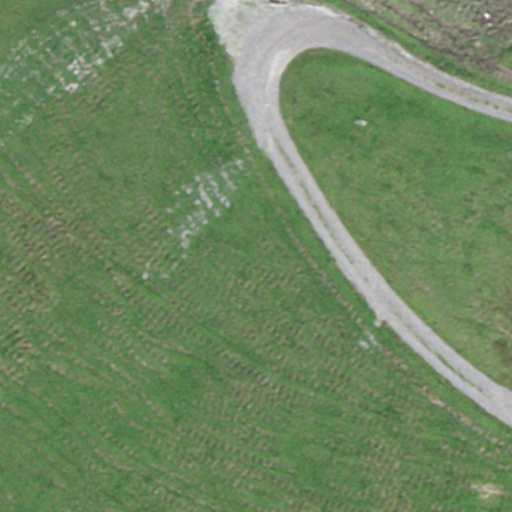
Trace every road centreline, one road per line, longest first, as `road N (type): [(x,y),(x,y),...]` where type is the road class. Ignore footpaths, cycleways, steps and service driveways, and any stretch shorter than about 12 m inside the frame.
road 1 (track): [(511,408),(404,320),(275,141),(255,92),(255,59),(273,31)]
road 2 (track): [(273,31),(315,23),(511,107)]
